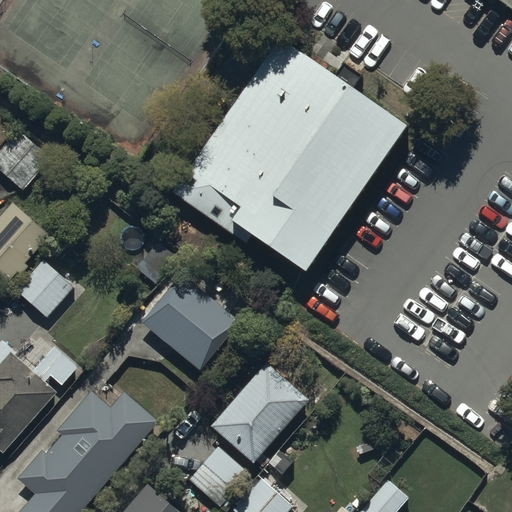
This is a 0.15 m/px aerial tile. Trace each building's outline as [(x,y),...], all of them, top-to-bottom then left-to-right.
[(511,0),(485,0),(511,19),(511,0)] [(411,129),(284,42),(176,199),(247,247),(254,235),(311,274),(411,129)] [(52,160),(19,131),(0,152),(0,170),(25,192),(52,160)] [(80,213),(93,226),(114,204),(101,191),(80,213)] [(0,221),(0,289),(3,292),(45,242),(9,211),(0,221)] [(11,301),(42,326),(68,294),(37,269),(11,301)] [(183,273),(142,321),(202,372),(243,322),(253,331),(264,319),(250,307),(239,320),(183,273)] [(0,377),(0,451),(51,402),(14,364),(0,377)] [(217,435),(257,470),(311,409),(272,374),(217,435)] [(19,511),(80,511),(159,421),(124,392),(110,408),(91,391),(16,479),(34,494),(19,511)] [(220,458),(191,492),(213,511),(224,511),(249,484),(220,458)] [(240,511),(290,511),(262,488),(240,511)] [(367,511),(405,511),(411,506),(389,488),(367,511)] [(156,511),(143,498),(129,511),(156,511)]
